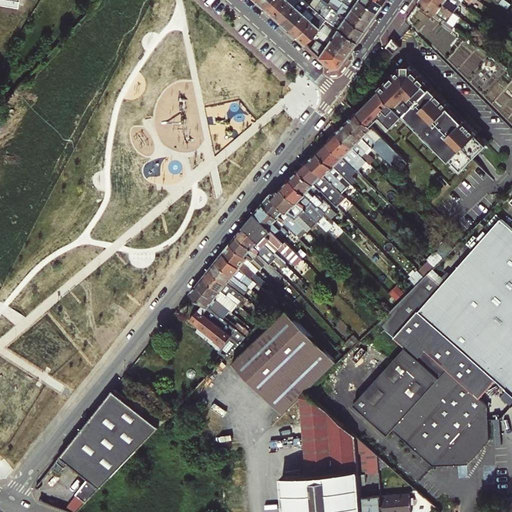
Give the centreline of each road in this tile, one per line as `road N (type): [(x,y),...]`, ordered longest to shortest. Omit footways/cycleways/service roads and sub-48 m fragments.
road 1 (residential): [(336,91),(8,502)]
road 2 (unknown): [(393,10),(511,139)]
road 3 (residential): [(336,91),(234,0)]
